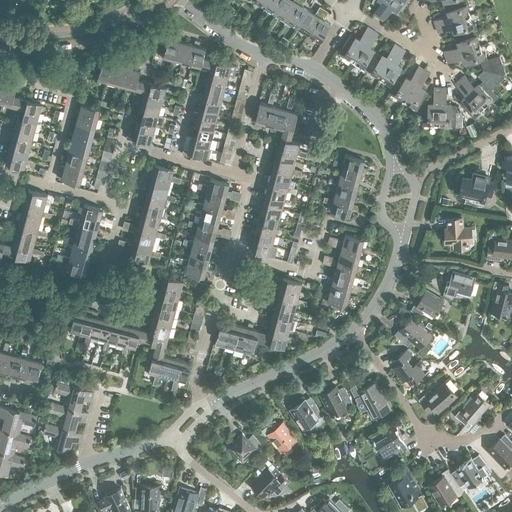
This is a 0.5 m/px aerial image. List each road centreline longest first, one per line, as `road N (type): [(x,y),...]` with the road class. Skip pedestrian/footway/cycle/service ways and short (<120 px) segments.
road 1 (tertiary): [(0,50),(90,40),(133,27),(171,0)]
road 2 (residential): [(203,404),(354,332)]
road 3 (tertiary): [(152,0),(85,30),(0,38)]
road 4 (residential): [(98,308),(144,319),(157,270),(112,257)]
road 5 (residential): [(50,186),(74,94),(30,82)]
road 6 (residential): [(433,440),(354,332)]
road 7 (residential): [(232,174),(267,56)]
road 8 (residential): [(395,155),(383,123),(313,71)]
